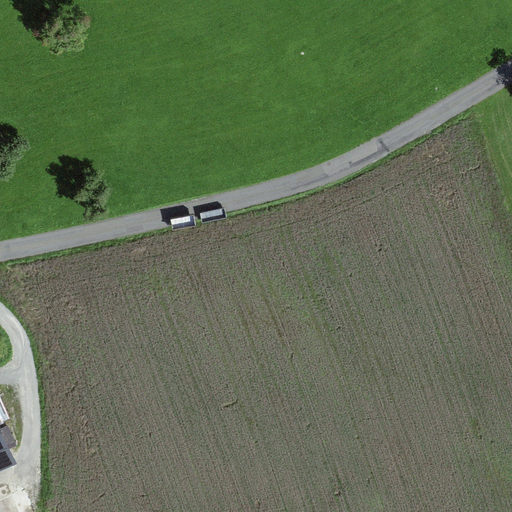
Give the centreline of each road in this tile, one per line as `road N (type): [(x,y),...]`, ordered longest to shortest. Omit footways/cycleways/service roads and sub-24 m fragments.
road 1 (unclassified): [(511,75),(354,165),(267,195),(0,251)]
road 2 (track): [(17,511),(30,485),(31,435),(23,354),(0,318)]
